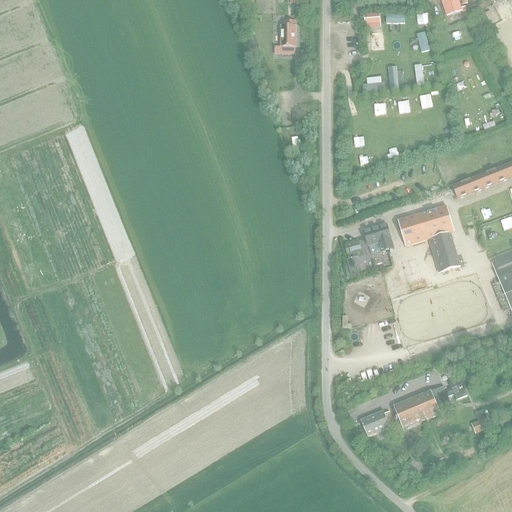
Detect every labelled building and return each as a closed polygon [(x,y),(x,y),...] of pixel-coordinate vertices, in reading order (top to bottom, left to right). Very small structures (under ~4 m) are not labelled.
[(480,16),(486,27),(496,21),(490,11),(480,16)] [(364,15),(365,24),(380,23),(379,14),(364,15)] [(281,63),(295,63),(295,56),(295,23),(285,23),(285,27),(280,27),(280,56),(281,56),(281,63)] [(511,163),(503,167),(508,179),(511,177),(511,163)] [(508,179),(503,167),(490,172),(495,184),(508,179)] [(490,172),(478,177),(483,189),(495,184),(490,172)] [(478,177),(465,182),(470,194),(483,189),(478,177)] [(458,199),(470,194),(465,182),(453,187),(458,199)] [(446,207),(399,221),(406,247),(432,240),(442,273),(461,267),(451,234),(454,233),(446,207)] [(364,232),(368,247),(378,244),(381,253),(394,249),(387,225),(364,232)] [(511,258),(493,266),(511,312),(511,258)] [(452,392),(447,394),(443,386),(394,407),(403,429),(440,414),(453,409),(451,405),(468,398),(461,381),(450,386),(452,392)] [(390,428),(395,426),(389,412),(385,414),(384,412),(361,421),(368,438),(391,428),(390,428)]
